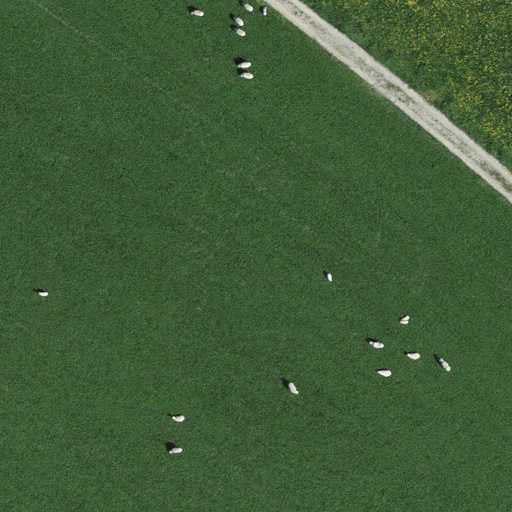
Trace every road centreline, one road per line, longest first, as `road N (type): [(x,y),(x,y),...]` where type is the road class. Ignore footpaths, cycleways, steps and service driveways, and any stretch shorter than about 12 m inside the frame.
road 1 (motorway): [(0,342),(407,0)]
road 2 (track): [(278,0),(511,192)]
